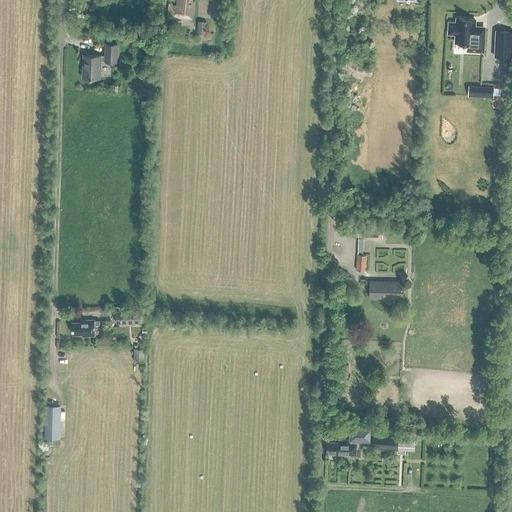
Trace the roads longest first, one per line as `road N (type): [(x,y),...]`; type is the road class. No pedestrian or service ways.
road 1 (track): [(319,511),(330,0)]
road 2 (track): [(60,0),(51,397)]
